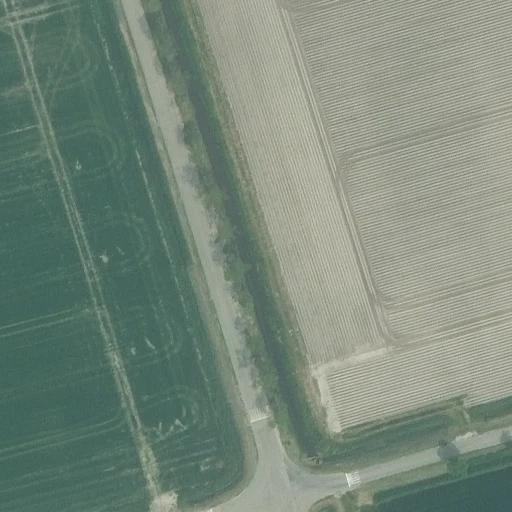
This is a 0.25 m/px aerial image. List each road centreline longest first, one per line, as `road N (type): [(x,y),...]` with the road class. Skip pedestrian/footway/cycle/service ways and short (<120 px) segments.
road 1 (unclassified): [(283,498),(131,0)]
road 2 (unclassified): [(283,498),(511,431)]
